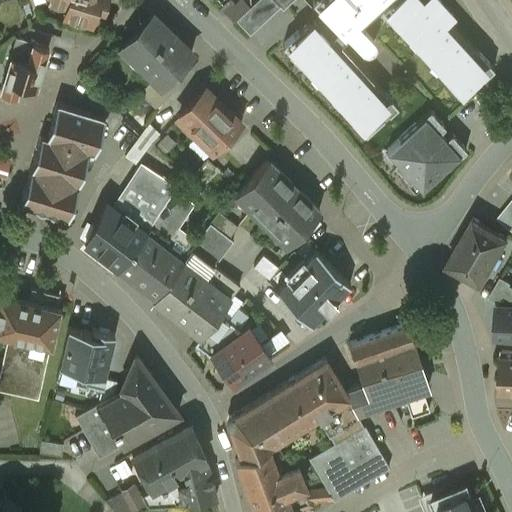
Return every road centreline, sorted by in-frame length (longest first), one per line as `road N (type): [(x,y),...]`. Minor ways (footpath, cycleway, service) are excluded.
road 1 (residential): [(179,0),(316,132),(420,259)]
road 2 (residential): [(0,226),(41,240),(117,301),(206,416)]
road 3 (residential): [(206,416),(382,304),(420,259)]
road 4 (residential): [(420,259),(458,323),(475,410),(511,490)]
road 5 (residential): [(420,259),(511,138)]
